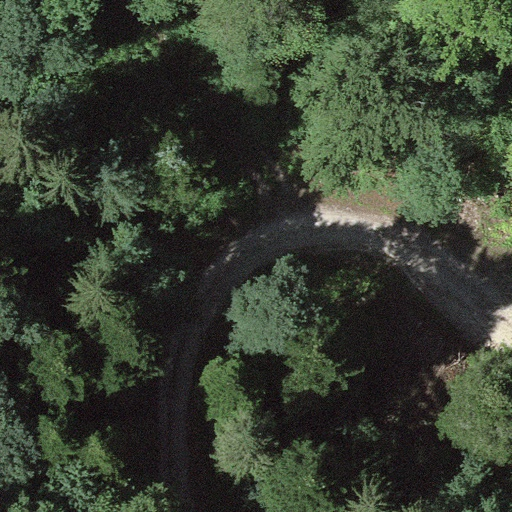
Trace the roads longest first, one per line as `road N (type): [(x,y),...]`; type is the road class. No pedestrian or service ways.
road 1 (track): [(511,333),(387,230),(317,224),(251,253),(209,291),(186,360),(181,437),(196,511)]
road 2 (track): [(109,0),(317,224)]
